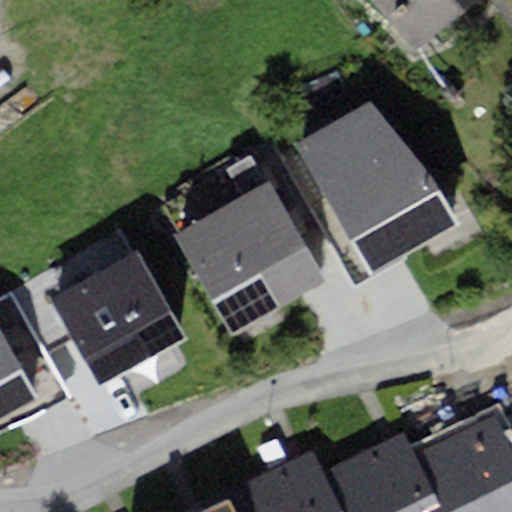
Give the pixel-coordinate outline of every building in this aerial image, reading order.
[(375,0),(411,47),(473,0),(375,0)] [(366,97),(290,140),(366,271),(455,220),(438,188),(366,97)] [(269,175),(171,229),(227,330),(325,275),(298,227),(269,175)] [(10,287),(0,292),(0,426),(75,394),(10,287)] [(432,511),(511,511),(511,464),(501,442),(489,416),(478,421),(413,453),(440,508),(432,511)] [(432,511),(440,508),(413,453),(401,430),(386,437),(318,470),(338,511),(432,511)] [(511,437),(501,442),(511,464),(511,437)] [(224,498),(230,511),(338,511),(318,470),(308,449),(293,456),(220,491),(224,498)] [(230,511),(224,498),(195,511),(230,511)]
